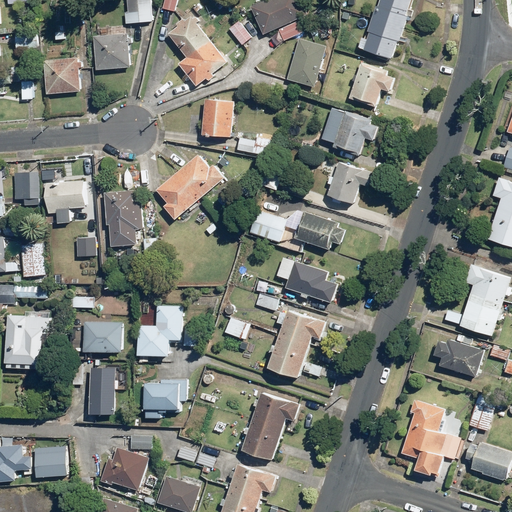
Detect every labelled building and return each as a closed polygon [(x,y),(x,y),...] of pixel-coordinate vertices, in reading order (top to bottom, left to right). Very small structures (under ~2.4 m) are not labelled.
[(128,0),(130,22),(154,20),(152,0),(128,0)] [(166,0),(164,8),(176,11),(178,0),(166,0)] [(266,34),(310,14),(303,0),(266,0),(253,6),(266,34)] [(372,31),(367,49),(395,57),(400,40),(403,41),(411,15),(409,15),(413,0),(381,0),(380,6),(378,5),(370,31),(372,31)] [(193,15),(170,33),(190,57),(182,63),(199,85),(229,62),(193,15)] [(299,20),(280,29),(286,40),(305,32),(299,20)] [(240,21),(230,28),(244,44),(253,37),(240,21)] [(17,34),(18,49),(40,47),(39,32),(17,34)] [(68,32),(56,32),(56,43),(68,42),(68,32)] [(96,36),(99,69),(132,66),(129,33),(96,36)] [(274,73),(270,86),(290,91),(293,80),(316,86),(329,46),(301,38),(289,78),(274,73)] [(47,60),(49,93),(83,91),(81,57),(47,60)] [(363,61),(352,98),(379,106),(385,88),(393,91),(397,77),(389,74),(390,70),(363,61)] [(23,81),(24,99),(35,98),(34,80),(23,81)] [(292,114),(287,131),(306,137),(312,121),(323,124),(329,104),(298,94),(291,114),(292,114)] [(207,98),(204,134),(233,136),(236,101),(207,98)] [(346,110),(336,147),(363,155),(368,137),(376,140),(380,126),(373,123),(374,118),(346,110)] [(241,137),(238,149),(272,156),(275,140),(258,136),(257,141),(241,137)] [(171,202),(167,205),(179,219),(227,177),(216,163),(212,167),(201,154),(160,189),(171,202)] [(340,161),(330,194),(357,203),(363,183),(371,185),(375,172),(340,161)] [(267,166),(259,187),(278,193),(285,172),(267,166)] [(16,172),(17,199),(33,198),(33,205),(42,205),(41,171),(16,172)] [(503,197),(491,237),(511,243),(511,180),(500,177),(495,194),(503,197)] [(49,182),(51,212),(59,212),(59,222),(73,221),(72,208),(89,206),(87,179),(49,182)] [(113,223),(115,246),(140,244),(138,228),(146,227),(143,201),(141,201),(139,188),(107,192),(110,224),(113,223)] [(259,209),(252,231),(282,241),(289,218),(259,209)] [(305,211),(297,238),(333,249),(335,241),(343,243),(348,228),(341,226),(342,222),(305,211)] [(0,271),(9,271),(6,236),(0,236),(0,271)] [(79,237),(80,256),(99,255),(98,236),(79,237)] [(144,238),(146,256),(160,255),(158,237),(144,238)] [(24,244),(26,276),(48,275),(46,243),(24,244)] [(291,278),(288,287),(334,302),(341,283),(328,279),(331,272),(285,256),(278,274),(291,278)] [(476,284),(463,325),(495,335),(511,280),(511,276),(473,264),(468,282),(476,284)] [(0,284),(0,303),(17,303),(17,296),(48,298),(49,286),(16,284),(0,284)] [(260,293),(257,304),(277,310),(280,299),(260,293)] [(75,295),(75,306),(97,307),(97,296),(75,295)] [(140,325),(140,354),(173,355),(173,339),(184,339),(184,305),(158,305),(158,325),(140,325)] [(449,308),(446,319),(461,324),(464,313),(449,308)] [(289,309),(271,367),(301,376),(314,334),(323,337),(327,321),(289,309)] [(11,315),(9,367),(49,369),(51,312),(28,311),(27,316),(11,315)] [(234,317),(229,331),(247,337),(251,323),(234,317)] [(87,321),(87,351),(125,351),(126,321),(87,321)] [(444,357),(442,365),(480,376),(488,349),(451,338),(449,342),(441,340),(436,355),(444,357)] [(511,348),(494,343),(491,354),(509,359),(511,350),(511,348)] [(93,366),(93,413),(118,413),(118,366),(93,366)] [(148,381),(148,417),(163,417),(163,408),(183,409),(183,399),(188,400),(188,379),(163,378),(163,382),(148,381)] [(263,391),(245,449),(275,458),(288,416),(296,419),(301,403),(263,391)] [(480,392),(470,424),(490,430),(499,398),(480,392)] [(404,452),(423,458),(419,469),(441,476),(447,456),(456,458),(462,437),(440,431),(447,408),(416,399),(413,411),(416,412),(404,452)] [(133,434),(133,447),(154,448),(155,435),(133,434)] [(31,439),(31,451),(52,452),(52,439),(31,439)] [(476,460),(473,467),(509,479),(511,468),(511,450),(482,441),(480,445),(473,443),(468,457),(476,460)] [(111,457),(103,480),(115,484),(116,480),(141,489),(152,456),(120,445),(115,458),(111,457)] [(182,445),(179,455),(196,460),(199,450),(182,445)] [(0,451),(0,480),(19,479),(18,469),(35,468),(33,455),(17,456),(16,450),(0,451)] [(201,452),(198,462),(216,467),(219,457),(201,452)] [(239,462),(223,511),(257,511),(265,489),(273,492),(278,474),(239,462)] [(168,474),(160,501),(193,511),(194,511),(203,485),(168,474)] [(106,496),(100,511),(138,511),(140,507),(106,496)]
